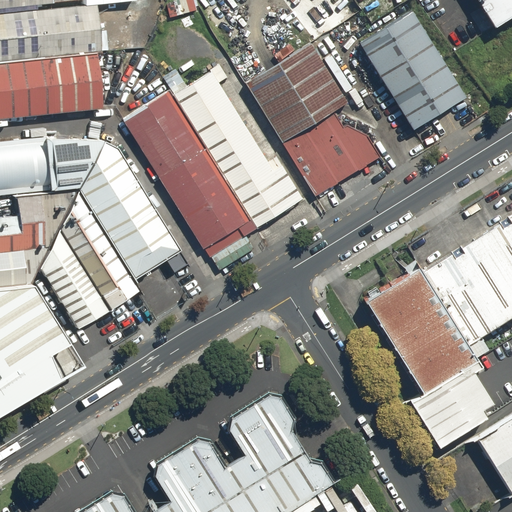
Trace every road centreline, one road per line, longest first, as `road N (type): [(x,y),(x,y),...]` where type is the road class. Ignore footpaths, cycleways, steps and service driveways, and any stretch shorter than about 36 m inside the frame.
road 1 (tertiary): [(0,454),(279,278)]
road 2 (unclassified): [(424,511),(279,278)]
road 3 (tertiary): [(279,278),(511,132)]
